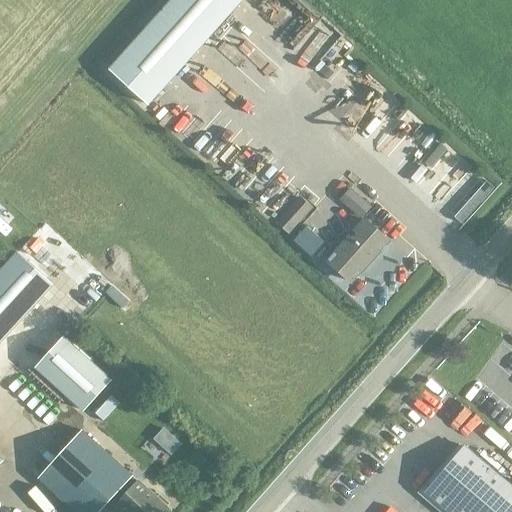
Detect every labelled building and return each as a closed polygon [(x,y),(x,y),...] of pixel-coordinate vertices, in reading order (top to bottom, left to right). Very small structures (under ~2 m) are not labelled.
[(173,0),(110,70),(149,105),(243,0),(173,0)] [(361,219),(371,208),(350,190),(341,201),(361,219)] [(290,234),(313,209),(300,197),(277,223),(290,234)] [(352,283),(389,242),(365,221),(328,261),(352,283)] [(15,255),(0,271),(0,343),(52,287),(54,285),(18,252),(15,255)] [(84,410),(111,380),(64,337),(37,367),(84,410)] [(166,424),(145,446),(164,463),(185,442),(166,424)] [(118,511),(163,511),(167,508),(82,432),(39,480),(75,511),(110,511),(114,508),(118,511)] [(511,511),(511,486),(465,446),(426,492),(449,511),(511,511)]
